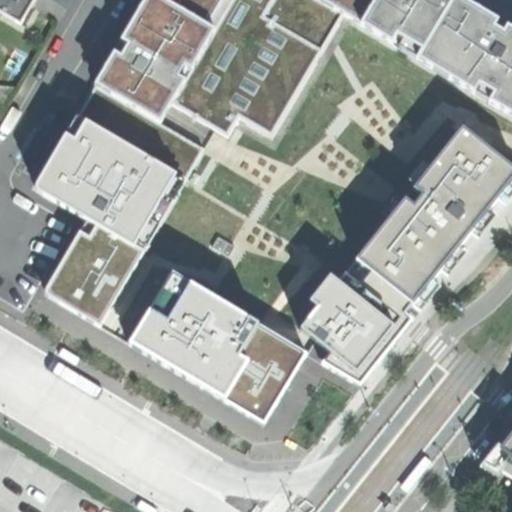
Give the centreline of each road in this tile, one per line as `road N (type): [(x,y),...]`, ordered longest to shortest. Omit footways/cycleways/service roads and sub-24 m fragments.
road 1 (tertiary): [(511,278),(438,345),(305,511)]
road 2 (residential): [(109,0),(0,196)]
road 3 (tertiary): [(408,511),(511,377)]
